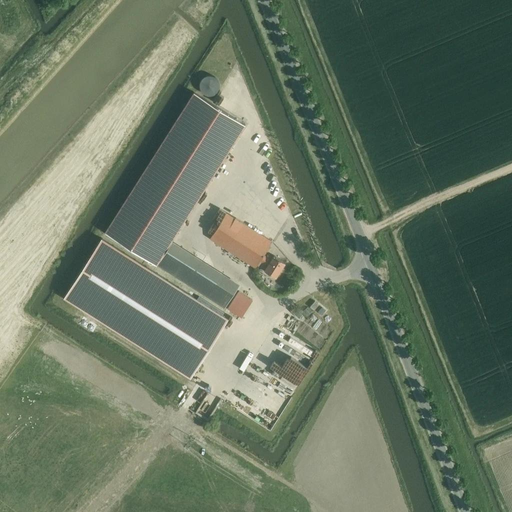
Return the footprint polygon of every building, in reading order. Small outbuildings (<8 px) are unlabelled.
[(156,265),(245,126),(193,93),(105,232),(156,265)] [(226,213),(210,238),(256,268),(257,265),(265,270),(276,277),(285,263),(274,255),(271,260),(263,255),(272,242),(243,223),(235,218),(226,213)] [(101,238),(64,297),(191,378),(228,319),(101,238)] [(171,243),(157,265),(225,308),(239,286),(171,243)] [(310,307),(314,310),(319,305),(315,301),(310,307)]
